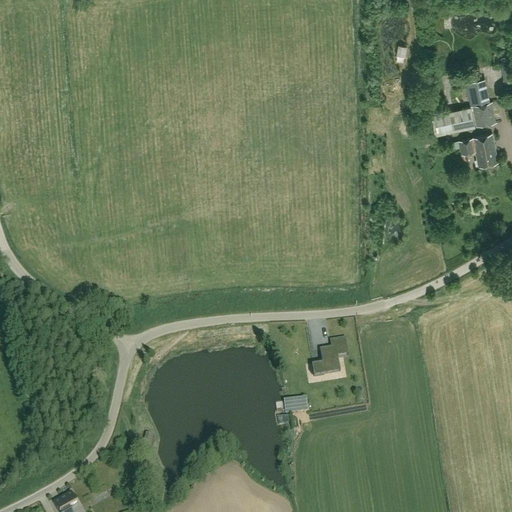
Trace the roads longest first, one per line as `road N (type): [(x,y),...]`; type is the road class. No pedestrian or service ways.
road 1 (residential): [(132,348),(174,326),(389,302),(511,239)]
road 2 (unclassified): [(7,511),(70,476),(100,446),(132,348)]
road 3 (unclassified): [(132,348),(9,265),(0,244)]
